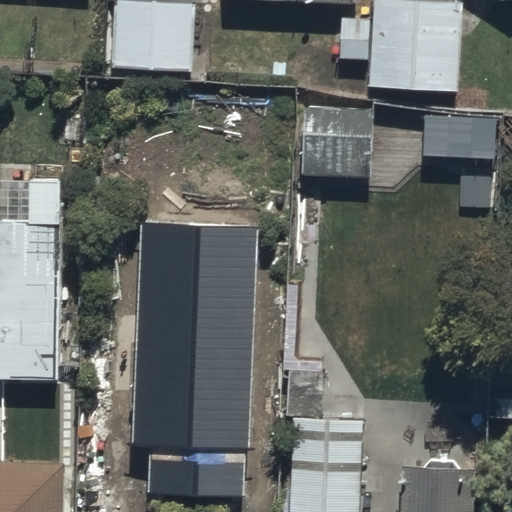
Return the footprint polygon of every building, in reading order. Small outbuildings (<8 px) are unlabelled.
[(465,90),(467,2),(377,0),(374,0),(372,88),(465,90)] [(198,3),(122,1),(119,68),(196,70),(198,3)] [(376,112),(304,112),(304,180),(377,179),(376,112)] [(63,180),(0,179),(0,367),(60,368),(63,180)] [(148,494),(249,497),(259,227),(141,222),(132,442),(150,443),(148,494)] [(363,511),(366,420),(296,418),(293,511),(363,511)] [(0,511),(61,511),(62,462),(0,461),(0,511)] [(475,511),(476,470),(404,468),(402,511),(475,511)]
